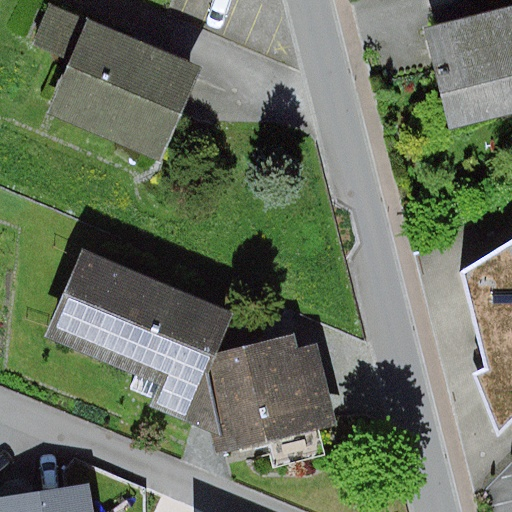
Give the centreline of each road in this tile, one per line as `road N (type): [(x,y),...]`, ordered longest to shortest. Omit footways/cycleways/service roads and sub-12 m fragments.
road 1 (residential): [(440,511),(311,0)]
road 2 (unknown): [(328,65),(239,57),(97,0)]
